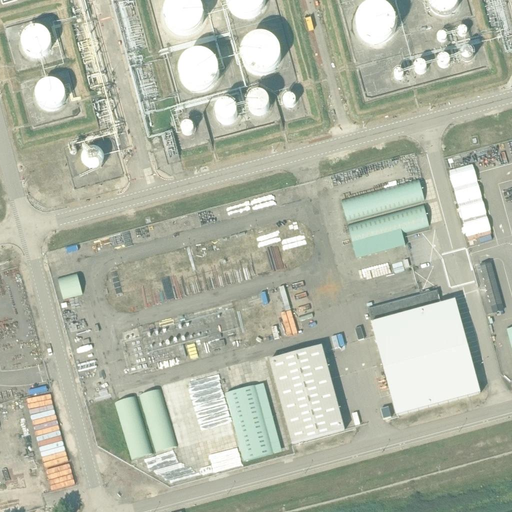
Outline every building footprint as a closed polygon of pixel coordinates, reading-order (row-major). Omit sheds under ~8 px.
[(204,21),(204,17),(204,13),(203,8),(201,4),(198,1),(196,0),(166,0),(165,1),(163,4),(161,8),(159,13),(159,17),(159,21),(161,25),(163,29),(166,33),(170,36),(174,38),(179,39),(183,39),(187,39),(192,37),(195,35),(198,33),(201,29),(203,25),(204,21)] [(226,0),(227,3),(229,9),(233,14),(238,18),(244,19),(250,19),(256,17),(260,13),(263,9),(265,3),(265,0),(226,0)] [(441,14),(446,15),(451,14),(455,11),(458,7),(460,2),(459,0),(430,0),(431,2),(432,7),(436,12),(441,14)] [(366,42),(371,45),(377,47),(383,47),(389,45),(394,41),(397,36),(399,30),(399,24),(397,18),(393,13),(388,10),(382,8),(376,8),(370,10),(365,14),(362,19),(360,25),(360,31),(362,37),(366,42)] [(466,34),(466,32),(466,30),(465,29),(463,28),(461,27),(460,27),(458,28),(457,30),(456,32),(457,34),(458,35),(459,36),(461,37),(463,36),(465,35),(466,34)] [(27,55),(31,58),(37,58),(43,57),(47,53),(50,48),(51,43),(50,37),(47,32),(43,29),(38,28),(33,28),(29,30),(25,32),(22,36),(21,41),(21,47),(23,51),(27,55)] [(444,40),(445,39),(444,37),(443,35),(442,34),(440,34),(438,35),(437,36),(436,37),(436,39),(436,40),(437,42),(438,43),(441,43),(442,43),(443,42),(444,40)] [(244,66),(247,72),(252,75),(258,77),(264,78),(269,76),(274,73),(278,68),(281,63),(281,57),(280,51),(277,46),(272,42),(267,40),(261,39),(256,40),(250,43),(245,47),(243,53),(242,60),(244,66)] [(473,58),(473,55),(473,52),(472,50),(470,49),(469,48),(466,47),(463,47),(461,49),(459,51),(458,53),(458,54),(458,57),(460,60),(461,61),(463,62),(465,62),(468,62),(471,60),(473,58)] [(222,76),(223,71),(222,66),(221,62),(219,58),(216,55),(212,52),(209,50),(206,49),(201,48),(196,48),(192,49),(188,51),(184,54),(181,58),(179,62),(177,66),(177,70),(177,75),(179,79),(180,83),(183,86),(187,89),(190,91),(194,93),(199,94),(204,93),(208,92),(211,90),(215,87),(218,84),(221,80),(222,76)] [(449,65),(449,62),(449,61),(448,58),(446,57),(443,56),(441,57),(439,58),(437,60),(437,62),(437,64),(438,67),(440,68),(443,69),(445,68),(447,67),(449,65)] [(425,71),(426,69),(425,67),(424,64),(422,63),(420,62),(417,63),(415,64),(414,66),(413,69),(413,71),(415,73),(417,74),(419,75),(422,75),(424,73),(425,71)] [(402,77),(403,75),(402,73),(401,71),(400,69),(397,69),(395,69),(392,70),(391,73),(390,75),(391,77),(392,79),(394,80),(396,81),(399,81),(401,79),(402,77)] [(40,107),(44,110),(49,112),(55,111),(60,109),(63,104),(66,99),(66,94),(63,89),(60,85),(55,82),(50,81),(45,83),(40,85),(37,90),(36,94),(36,99),(37,103),(40,107)] [(251,112),(254,115),(259,115),(263,114),(266,111),(268,106),(268,102),(265,97),(261,95),(256,94),(251,97),(248,101),(247,105),(248,109),(251,112)] [(294,103),(295,101),(294,98),(293,96),(291,95),(288,94),(286,94),(284,95),(282,97),(281,100),(282,103),(283,105),(285,106),(287,107),(291,107),(293,105),(294,103)] [(215,119),(218,123),(223,126),(228,126),(233,123),(235,118),(236,113),(234,109),(231,106),(227,104),(223,104),(219,106),(216,110),(214,114),(215,119)] [(192,131),(192,129),(192,127),(191,125),(189,124),(187,123),(185,123),(183,124),(181,126),(181,129),(181,131),(182,133),(184,134),(186,135),(189,134),(191,133),(192,131)] [(95,166),(99,164),(102,161),(103,157),(103,153),(101,149),(98,146),(94,144),(89,145),(85,146),(82,149),(81,153),(81,158),(82,162),(86,165),(90,167),(95,166)] [(348,222),(425,201),(419,180),(342,201),(348,222)] [(354,247),(429,226),(423,206),(348,226),(354,247)] [(485,207),(461,212),(467,238),(491,232),(485,207)] [(57,245),(51,246),(55,262),(61,261),(57,245)] [(490,264),(480,266),(493,314),(502,312),(490,264)] [(64,300),(83,295),(78,274),(58,279),(64,300)] [(441,305),(437,291),(368,310),(397,417),(480,394),(455,301),(441,305)] [(292,445),(344,431),(322,347),(270,361),(292,445)] [(347,377),(334,379),(337,395),(349,394),(347,377)] [(256,387),(226,395),(244,463),(274,455),(256,387)] [(156,453),(178,447),(161,390),(140,397),(156,453)] [(132,460),(153,454),(137,397),(115,404),(132,460)] [(276,425),(269,426),(273,444),(280,442),(276,425)]
